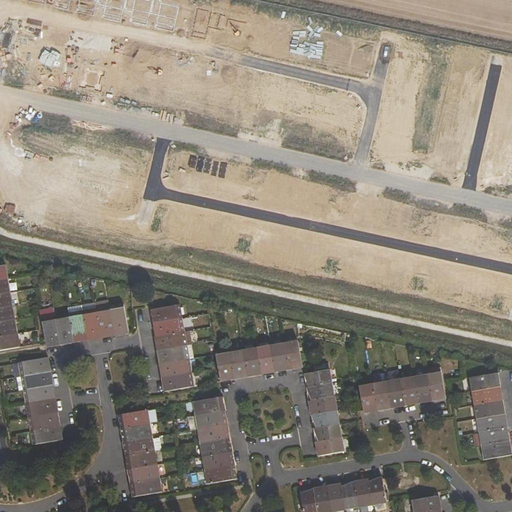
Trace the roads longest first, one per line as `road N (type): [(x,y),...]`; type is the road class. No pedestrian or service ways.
road 1 (residential): [(0,93),(511,207)]
road 2 (residential): [(278,476),(416,454),(444,466),(487,507),(511,503)]
road 3 (residential): [(271,445),(242,450),(231,391),(291,380),(302,439)]
road 4 (residential): [(106,398),(106,460),(81,489),(19,511)]
road 5 (residential): [(98,351),(57,357),(64,406),(106,398)]
